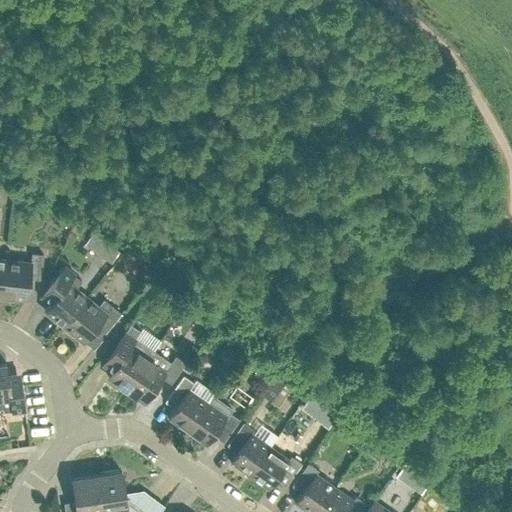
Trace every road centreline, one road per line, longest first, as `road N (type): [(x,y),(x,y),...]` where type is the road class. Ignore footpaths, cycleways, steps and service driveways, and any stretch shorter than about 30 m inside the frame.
road 1 (residential): [(253,511),(132,430),(71,434)]
road 2 (residential): [(0,336),(33,353),(59,380),(71,434)]
